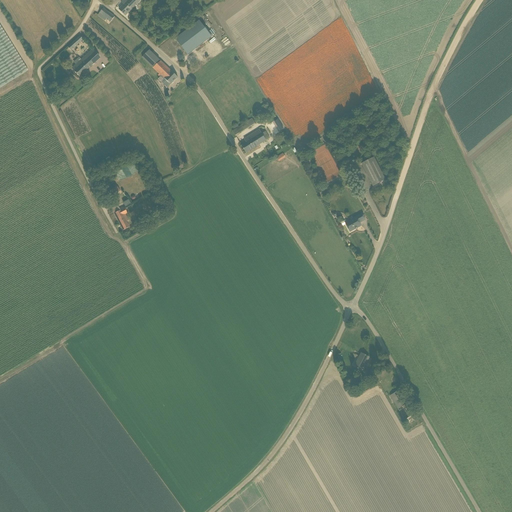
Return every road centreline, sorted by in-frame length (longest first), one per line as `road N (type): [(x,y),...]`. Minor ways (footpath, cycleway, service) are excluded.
road 1 (unclassified): [(351,307),(190,79),(99,0)]
road 2 (unclassified): [(117,233),(38,72),(96,0)]
road 3 (unclassified): [(211,511),(270,460),(351,307)]
road 4 (unclassified): [(478,511),(373,329),(351,307)]
road 5 (track): [(397,192),(437,77),(481,0)]
road 6 (unclassified): [(351,307),(397,192)]
